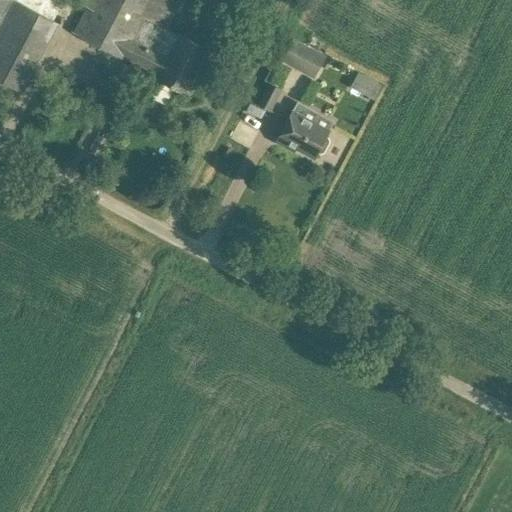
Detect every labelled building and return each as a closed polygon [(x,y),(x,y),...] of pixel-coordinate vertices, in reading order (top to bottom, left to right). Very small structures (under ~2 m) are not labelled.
[(0,0),(0,79),(20,91),(57,22),(15,0),(0,0)] [(214,51),(168,29),(184,0),(72,0),(87,7),(74,33),(191,96),(214,51)] [(280,61),(313,79),(326,54),(293,38),(280,61)] [(260,104),(272,110),(283,88),(270,82),(260,104)] [(295,150),(296,147),(315,156),(324,139),(329,130),(293,111),(277,141),(295,150)]
